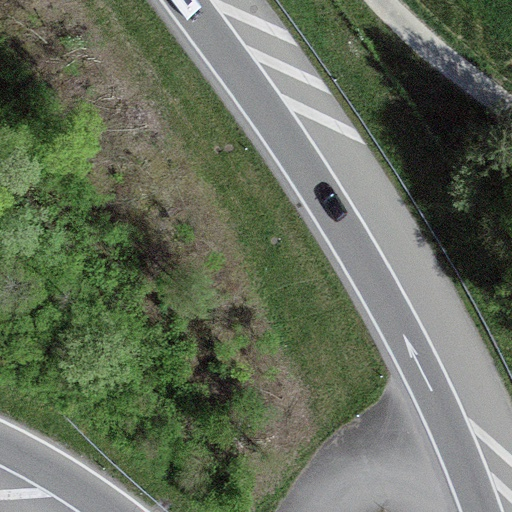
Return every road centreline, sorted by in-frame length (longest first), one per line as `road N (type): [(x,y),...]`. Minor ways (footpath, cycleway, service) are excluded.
road 1 (motorway): [(481,511),(431,390),(363,260),(185,0)]
road 2 (track): [(511,120),(371,0)]
road 3 (motorway): [(0,441),(113,511)]
